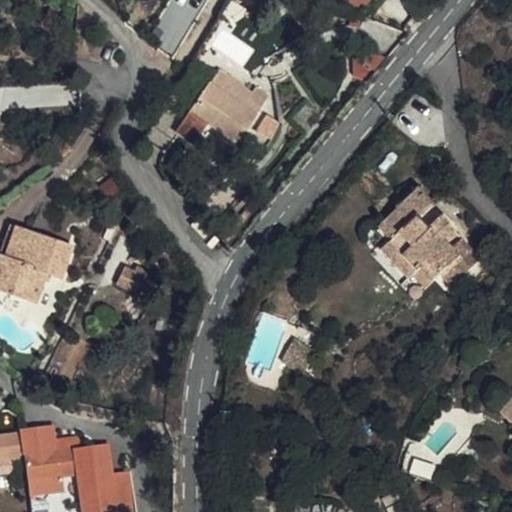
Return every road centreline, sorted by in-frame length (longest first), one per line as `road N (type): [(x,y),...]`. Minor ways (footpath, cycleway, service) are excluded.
road 1 (tertiary): [(436,28),(260,235),(229,287),(200,390),(194,511)]
road 2 (residential): [(436,28),(468,184),(511,230)]
